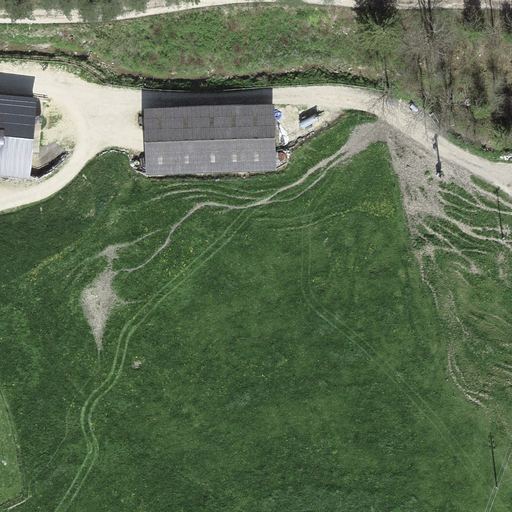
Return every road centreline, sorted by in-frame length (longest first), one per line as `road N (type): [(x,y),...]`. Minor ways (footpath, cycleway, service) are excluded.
road 1 (track): [(0,83),(110,97),(344,100),(403,121),(496,174)]
road 2 (track): [(0,12),(205,0)]
road 3 (track): [(378,0),(511,5)]
